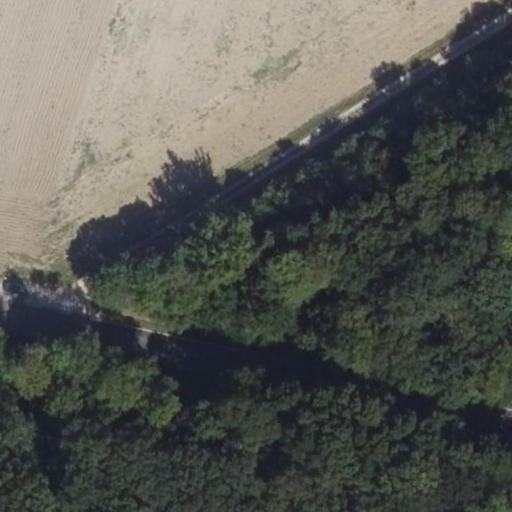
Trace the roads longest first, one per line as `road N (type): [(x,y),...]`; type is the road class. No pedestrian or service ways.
road 1 (track): [(511,26),(34,321)]
road 2 (tertiary): [(511,449),(335,414),(0,313)]
